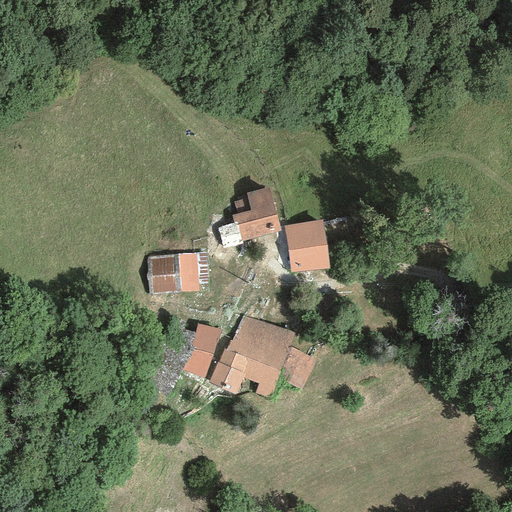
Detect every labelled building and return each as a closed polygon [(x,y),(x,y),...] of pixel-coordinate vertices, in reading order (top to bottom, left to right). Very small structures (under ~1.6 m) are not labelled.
[(269,188),(245,194),(247,199),(233,202),(236,215),(231,216),(233,224),(236,223),(241,241),(280,231),(269,188)] [(283,226),(289,272),(329,269),(322,220),(283,226)] [(242,244),(241,241),(236,223),(233,224),(217,228),(223,249),(242,244)] [(205,253),(146,257),(149,296),(196,293),(195,286),(207,286),(205,253)] [(294,333),(241,316),(226,351),(223,349),(207,382),(235,396),(242,378),(258,383),(254,393),(270,398),(278,378),(289,347),(294,333)] [(185,322),(168,317),(141,383),(166,397),(182,370),(193,348),(189,346),(195,333),(184,329),(185,322)] [(197,323),(195,333),(189,346),(193,348),(182,370),(204,378),(221,331),(197,323)] [(316,360),(289,347),(278,378),(301,389),(316,360)]
